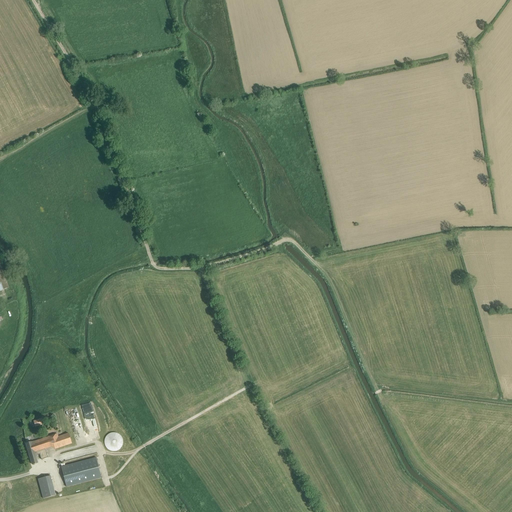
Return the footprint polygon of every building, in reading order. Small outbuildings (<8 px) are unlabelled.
[(0,292),(9,289),(0,263),(0,292)] [(41,418),(33,420),(34,426),(43,424),(41,418)] [(107,436),(106,437),(105,440),(105,442),(105,444),(106,447),(107,449),(110,450),(111,451),(114,451),(116,451),(118,450),(120,449),(121,447),(122,445),(123,443),(123,441),(123,439),(122,437),(121,436),(119,434),(117,433),(115,432),(113,433),(110,433),(108,434),(107,436)] [(55,449),(72,443),(69,433),(58,437),(57,434),(34,441),(32,442),(26,443),(33,465),(38,463),(36,456),(40,454),(42,459),(48,457),(45,449),(51,446),(54,445),(55,449)] [(61,466),(67,487),(102,478),(96,457),(61,466)] [(38,479),(44,499),(56,495),(51,476),(38,479)]
